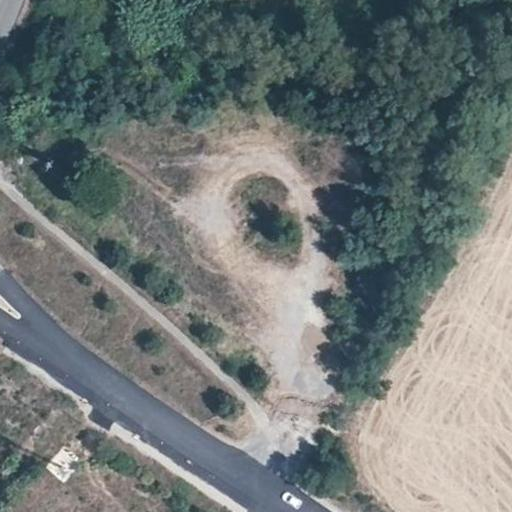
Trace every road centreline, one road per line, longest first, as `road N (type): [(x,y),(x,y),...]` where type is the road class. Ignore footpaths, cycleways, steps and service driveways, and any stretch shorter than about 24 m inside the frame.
road 1 (tertiary): [(104,384),(293,511)]
road 2 (tertiary): [(104,384),(0,287)]
road 3 (tertiary): [(0,317),(104,384)]
